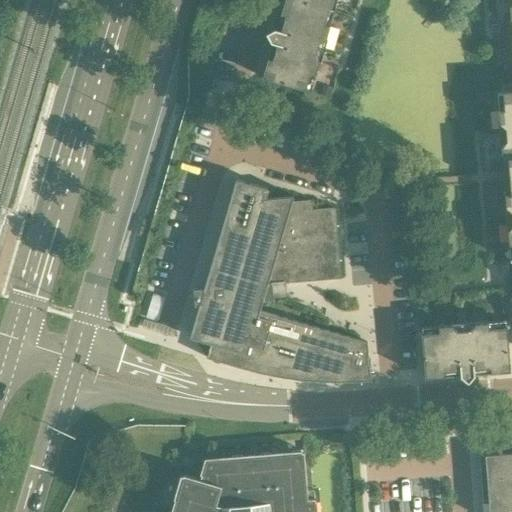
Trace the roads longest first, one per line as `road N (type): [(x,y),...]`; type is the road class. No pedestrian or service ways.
road 1 (secondary): [(78,357),(180,0)]
road 2 (secondary): [(108,0),(11,338)]
road 3 (residential): [(392,401),(256,404),(78,357)]
road 4 (residential): [(392,401),(372,189)]
road 5 (residential): [(172,318),(221,146)]
road 6 (secondary): [(32,511),(78,357)]
road 7 (residential): [(372,189),(221,146)]
